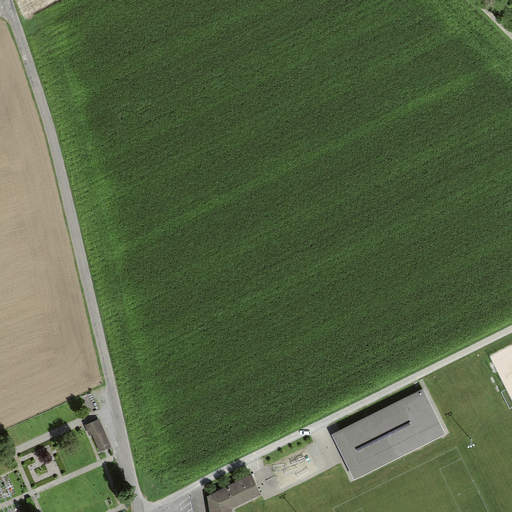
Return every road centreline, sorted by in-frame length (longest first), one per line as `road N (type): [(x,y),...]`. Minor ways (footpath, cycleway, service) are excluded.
road 1 (residential): [(7,5),(51,136),(138,511)]
road 2 (residential): [(149,511),(419,373)]
